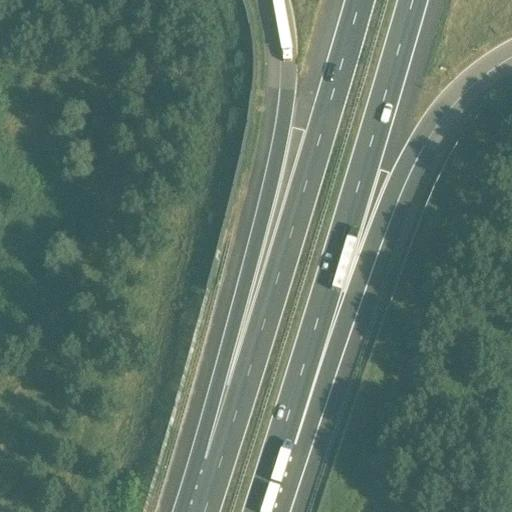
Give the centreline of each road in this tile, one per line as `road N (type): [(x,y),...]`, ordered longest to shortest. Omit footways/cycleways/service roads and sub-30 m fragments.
road 1 (motorway): [(359,0),(218,464)]
road 2 (motorway): [(278,0),(287,93),(218,464)]
road 3 (motorway): [(303,365),(429,123),(471,75),(511,48)]
road 4 (motorway): [(303,365),(412,0)]
road 5 (motorway): [(257,511),(303,365)]
